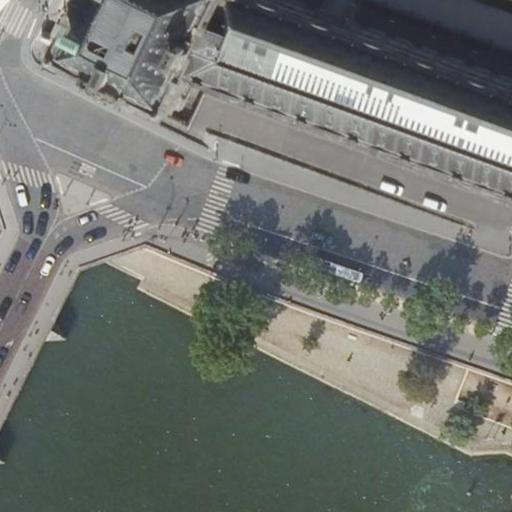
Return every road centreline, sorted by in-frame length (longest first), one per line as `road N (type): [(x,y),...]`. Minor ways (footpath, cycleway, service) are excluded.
road 1 (primary): [(191,186),(511,296)]
road 2 (primary): [(0,84),(191,186)]
road 3 (secondary): [(43,244),(191,186)]
road 4 (secondary): [(43,244),(0,128)]
